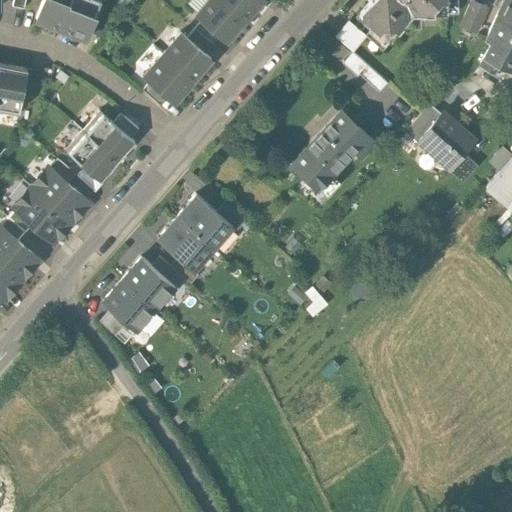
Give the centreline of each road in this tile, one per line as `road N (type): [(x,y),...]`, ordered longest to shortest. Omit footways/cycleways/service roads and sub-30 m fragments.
road 1 (unclassified): [(60,288),(210,511)]
road 2 (residential): [(179,150),(121,91),(0,40)]
road 3 (tertiary): [(314,0),(179,150)]
road 4 (tertiary): [(179,150),(60,288)]
